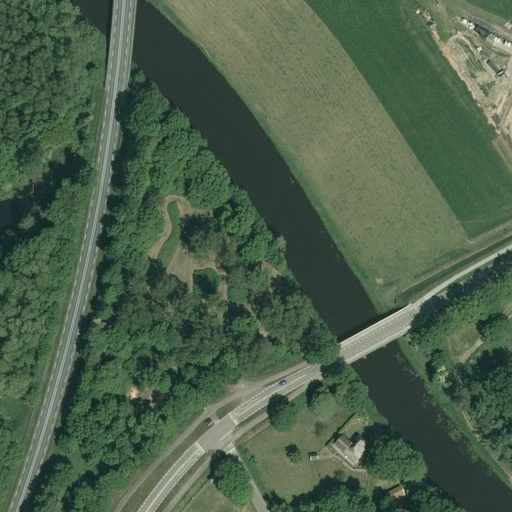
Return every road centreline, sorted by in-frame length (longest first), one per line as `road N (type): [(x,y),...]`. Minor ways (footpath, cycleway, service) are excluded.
road 1 (primary): [(16,511),(77,309),(124,0)]
road 2 (tertiary): [(219,431),(250,406),(511,262)]
road 3 (track): [(511,298),(463,362),(462,403)]
